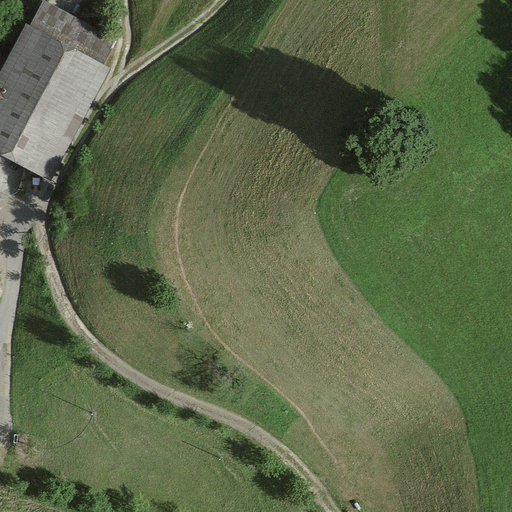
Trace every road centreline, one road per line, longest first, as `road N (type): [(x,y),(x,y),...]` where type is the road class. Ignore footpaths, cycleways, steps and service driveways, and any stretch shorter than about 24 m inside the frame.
road 1 (track): [(38,209),(56,289),(90,339),(128,372),(272,442),(334,511)]
road 2 (track): [(38,209),(117,81),(224,0)]
road 3 (track): [(0,325),(20,236),(38,209)]
road 4 (track): [(0,442),(2,321)]
